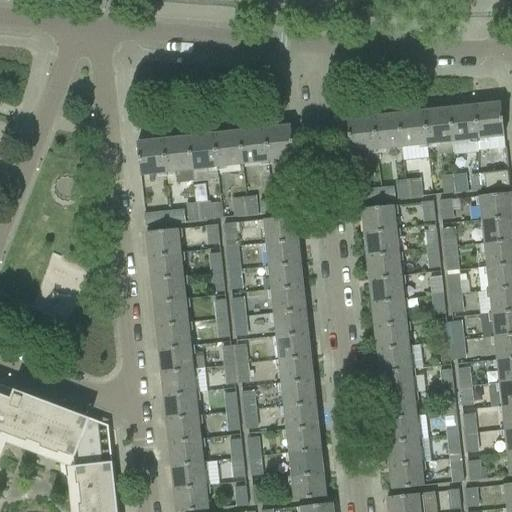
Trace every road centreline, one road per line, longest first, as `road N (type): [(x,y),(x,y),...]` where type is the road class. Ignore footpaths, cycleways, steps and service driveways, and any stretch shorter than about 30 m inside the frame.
road 1 (residential): [(362,511),(309,44)]
road 2 (residential): [(137,395),(100,62),(85,28)]
road 3 (residential): [(85,28),(309,44)]
road 4 (residential): [(0,230),(85,28)]
road 5 (residential): [(309,44),(511,50)]
road 6 (residential): [(137,395),(104,398),(0,359)]
